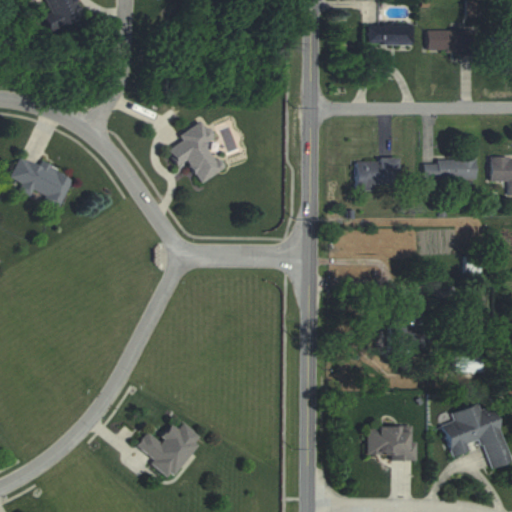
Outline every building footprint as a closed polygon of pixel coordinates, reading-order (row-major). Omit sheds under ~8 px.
[(44,30),(79,16),(72,0),(40,0),(45,12),(38,15),(44,30)] [(407,45),(407,26),(362,26),(362,45),(407,45)] [(511,57),(511,28),(488,28),(487,58),(511,57)] [(472,52),(472,30),(423,30),(423,52),(472,52)] [(175,135),(178,141),(163,151),(173,167),(184,161),(197,183),(219,169),(203,142),(209,138),(199,121),(175,135)] [(7,177),(19,182),(15,192),(57,208),(69,176),(37,164),(37,165),(15,157),(7,177)] [(511,157),(487,157),(486,181),(505,181),(504,195),(511,195),(511,157)] [(393,159),(352,159),(352,190),(370,190),(370,184),(393,184),(393,159)] [(472,181),(472,159),(420,159),(420,181),(472,181)] [(400,319),(384,319),(384,355),(400,355),(400,319)] [(479,356),(451,356),(451,372),(479,372),(479,356)] [(447,412),(450,423),(438,426),(447,456),(465,450),(463,443),(477,439),(486,468),(506,462),(488,406),(477,409),(475,403),(447,412)] [(168,477),(199,438),(179,423),(174,429),(168,424),(154,441),(143,432),(130,447),(168,477)] [(410,426),(363,425),(362,458),(410,458),(410,426)]
